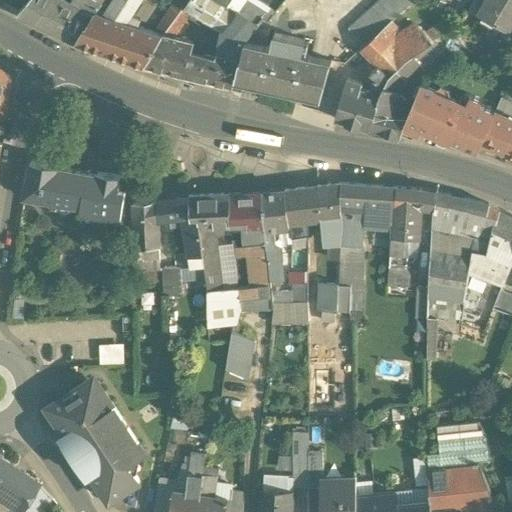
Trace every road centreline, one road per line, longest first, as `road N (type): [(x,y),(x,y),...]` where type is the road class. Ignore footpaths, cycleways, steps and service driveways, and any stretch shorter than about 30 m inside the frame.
road 1 (tertiary): [(42,57),(194,120),(420,165),(511,192)]
road 2 (residential): [(0,230),(28,85),(42,57)]
